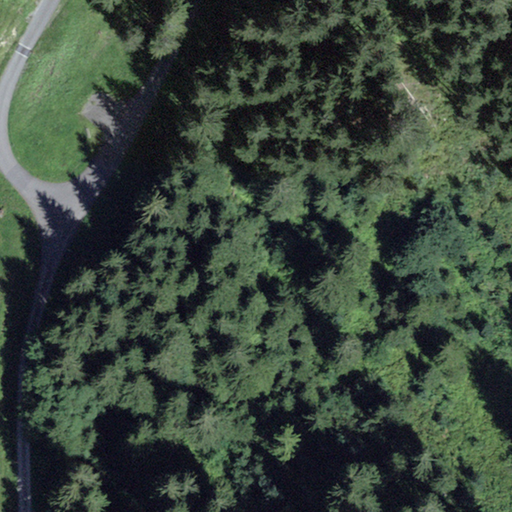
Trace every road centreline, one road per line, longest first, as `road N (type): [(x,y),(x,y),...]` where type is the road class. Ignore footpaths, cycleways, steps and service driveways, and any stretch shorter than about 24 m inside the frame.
road 1 (unclassified): [(197,0),(110,164),(87,188),(53,199),(32,191),(0,152)]
road 2 (track): [(19,511),(16,379),(53,199)]
